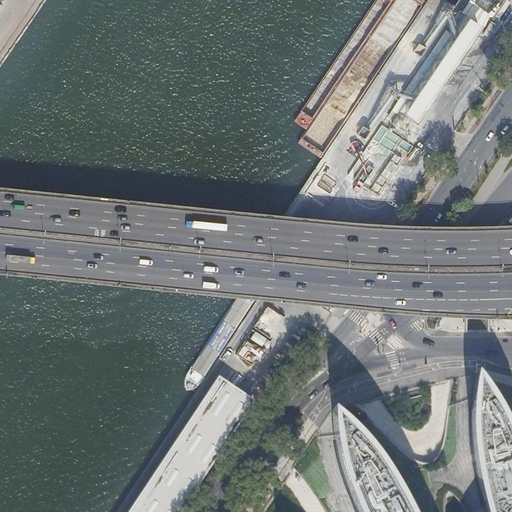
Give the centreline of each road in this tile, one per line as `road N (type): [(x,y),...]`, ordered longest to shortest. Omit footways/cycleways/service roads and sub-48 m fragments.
road 1 (trunk): [(511,246),(352,243),(0,207)]
road 2 (trunk): [(0,250),(348,285),(511,289)]
road 3 (primary): [(511,100),(380,281)]
road 4 (primary): [(398,319),(511,188)]
road 5 (primary): [(290,401),(216,511)]
